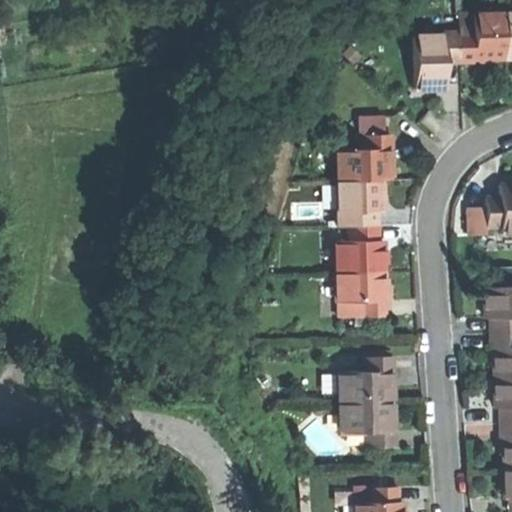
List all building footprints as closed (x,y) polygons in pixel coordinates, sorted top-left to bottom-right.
[(511,12),(503,13),(504,58),(511,58),(511,12)] [(472,32),(458,32),(458,63),(472,63),(472,59),(485,59),(504,58),(503,13),(472,14),(472,32)] [(413,37),(414,88),(428,88),(442,88),(442,64),(458,63),(458,32),(441,33),(441,37),(413,37)] [(361,117),(362,135),(383,134),(383,117),(361,117)] [(335,150),(336,181),(380,180),(389,180),(388,163),(388,149),(390,149),(390,134),(383,134),(362,135),(361,135),(362,149),(335,150)] [(337,226),(348,226),(376,225),(376,211),(381,210),(381,196),(380,180),(336,181),(337,226)] [(511,232),(511,184),(498,185),(499,197),(484,198),(484,208),(485,226),(500,226),(500,233),(511,232)] [(485,234),(485,226),(484,208),(466,209),(467,234),(485,234)] [(334,241),(335,272),(383,270),(382,255),(382,240),(377,240),(376,225),(348,226),(349,241),(334,241)] [(339,317),(386,316),(386,300),(384,300),(383,288),(383,270),(335,272),(336,302),(338,302),(339,317)] [(511,270),(495,271),(495,287),(511,286),(511,270)] [(511,286),(495,287),(483,287),(484,303),(484,318),(489,318),(489,332),(511,331),(511,286)] [(511,331),(489,332),(490,348),(492,348),(493,362),(493,378),(511,377),(511,331)] [(337,373),(337,404),(391,402),(390,385),(390,372),(395,372),(395,357),(363,357),(363,373),(337,373)] [(511,377),(493,378),(494,395),(494,408),(499,408),(499,423),(511,422),(511,377)] [(364,449),(396,448),(396,433),(392,433),(391,419),(391,402),(337,404),(338,435),(364,435),(364,449)] [(511,422),(499,423),(500,438),(502,438),(503,451),(503,468),(511,467),(511,422)] [(511,511),(511,467),(503,468),(503,484),(504,499),(509,499),(508,511),(511,511)] [(354,502),(353,511),(401,511),(402,500),(398,500),(397,487),(367,488),(367,502),(354,502)]
